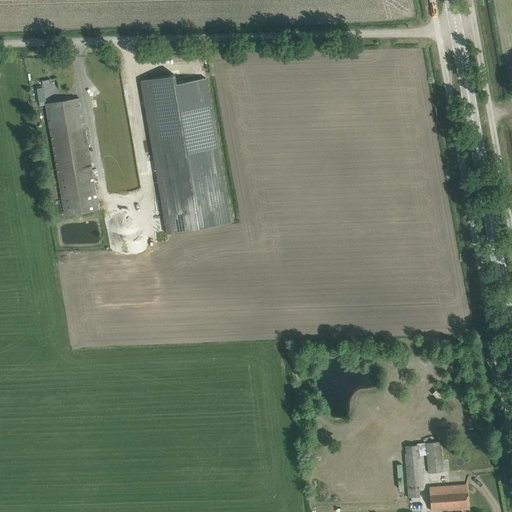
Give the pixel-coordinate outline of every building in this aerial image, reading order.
[(206,78),(176,83),(174,75),(141,81),(167,233),(231,222),(206,78)] [(50,79),(43,80),(44,93),(51,92),(50,79)] [(105,95),(104,89),(99,89),(100,96),(96,97),(98,110),(94,111),(95,120),(100,119),(100,124),(97,125),(98,131),(102,130),(112,191),(120,190),(123,205),(143,202),(124,92),(105,95)] [(65,215),(98,209),(81,108),(80,98),(46,104),(48,113),(65,215)] [(425,442),(429,472),(434,472),(444,471),(440,441),(430,442),(425,442)] [(424,488),(422,473),(419,443),(405,445),(406,453),(404,453),(409,497),(421,496),(420,488),(424,488)] [(432,511),(458,508),(468,507),(467,485),(457,485),(430,488),(432,511)]
